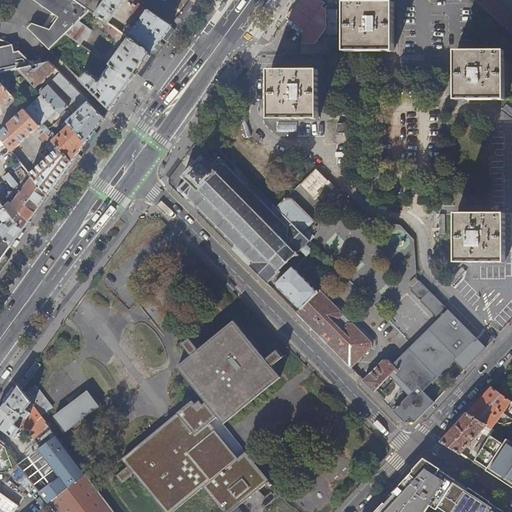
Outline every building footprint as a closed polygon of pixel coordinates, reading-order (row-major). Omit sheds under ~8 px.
[(34,0),(60,17),(51,30),(34,24),(29,28),(51,51),(86,17),(90,12),(73,0),(34,0)] [(73,0),(90,12),(95,15),(106,0),(73,0)] [(125,0),(106,0),(95,15),(97,16),(108,24),(125,0)] [(325,3),(320,0),(300,0),(287,18),(305,31),(303,34),(303,44),(316,44),(327,29),(327,11),(323,7),(325,3)] [(511,14),(496,0),(481,0),(478,3),(511,34),(511,14)] [(151,54),(171,27),(140,4),(139,4),(133,12),(134,14),(140,19),(143,19),(136,29),(133,27),(130,32),(127,29),(125,32),(121,29),(119,32),(126,37),(130,39),(151,54)] [(384,53),(394,53),(394,5),(376,4),(370,4),(361,5),(346,5),(346,53),(384,53)] [(95,15),(90,12),(86,17),(93,22),(97,16),(95,15)] [(119,32),(114,28),(110,34),(115,38),(119,32)] [(126,37),(119,32),(115,38),(122,43),(126,37)] [(132,82),(151,54),(130,39),(129,41),(129,42),(125,49),(122,47),(119,51),(122,52),(111,67),(132,82)] [(0,74),(19,69),(34,66),(20,53),(16,54),(14,46),(3,42),(0,41),(0,74)] [(497,101),(505,101),(505,52),(475,52),(461,52),(457,52),(457,72),(457,101),(479,101),(497,101)] [(36,88),(57,70),(50,62),(34,66),(19,69),(36,88)] [(110,111),(132,82),(111,67),(101,82),(88,72),(86,75),(80,69),(75,75),(97,97),(100,95),(104,99),(101,102),(110,111)] [(271,119),(319,120),(319,72),(271,72),(271,119)] [(87,143),(105,119),(61,74),(54,80),(83,109),(72,119),(65,111),(69,107),(49,86),(45,90),(43,88),(40,92),(44,96),(58,111),(63,117),(87,143)] [(0,107),(12,96),(0,82),(0,107)] [(72,163),(87,143),(63,117),(59,122),(66,130),(58,138),(52,131),(50,133),(48,132),(50,131),(46,126),(43,125),(58,111),(44,96),(30,109),(24,103),(21,106),(26,111),(40,127),(46,133),(49,137),(53,141),(72,163)] [(0,134),(0,136),(13,152),(19,147),(22,151),(25,151),(31,147),(25,141),(40,127),(26,111),(14,122),(11,119),(9,122),(11,124),(0,134)] [(338,134),(348,134),(349,124),(338,124),(338,129),(338,134)] [(48,197),(72,163),(53,141),(46,147),(54,155),(31,175),(48,197)] [(306,237),(278,209),(277,208),(275,206),(270,210),(262,202),(263,201),(262,200),(261,201),(253,193),(254,192),(253,190),(251,191),(244,184),(245,182),(243,181),(242,182),(234,174),(235,173),(234,171),(232,172),(225,165),(227,164),(225,163),(227,161),(225,159),(224,161),(217,155),(219,153),(218,151),(216,153),(215,152),(213,153),(214,154),(212,157),(208,153),(205,153),(202,156),(201,158),(202,160),(185,177),(187,179),(186,179),(188,181),(181,188),(180,186),(178,188),(180,189),(178,191),(180,192),(181,191),(187,197),(186,198),(187,200),(189,199),(190,200),(191,199),(198,206),(197,208),(198,210),(200,208),(208,216),(206,217),(208,219),(210,218),(217,225),(215,227),(217,229),(219,227),(226,235),(225,237),(226,238),(228,237),(236,244),(234,246),(236,248),(234,250),(268,285),(272,280),(279,273),(296,257),(299,254),(302,251),(307,246),(311,242),(306,237)] [(23,231),(48,197),(31,175),(21,163),(6,178),(20,195),(14,205),(12,203),(6,208),(23,231)] [(237,168),(234,171),(235,173),(234,174),(242,182),(243,181),(245,182),(244,184),(251,191),(253,190),(254,192),(253,193),(261,201),(262,200),(263,201),(262,202),(270,210),(275,206),(237,168)] [(311,200),(329,181),(316,168),(293,192),(315,215),(320,209),(311,200)] [(287,201),(286,200),(278,209),(306,237),(309,234),(305,231),(314,222),(292,200),(287,201)] [(0,263),(6,255),(17,240),(23,231),(6,208),(0,201),(0,263)] [(458,263),(506,263),(505,215),(496,215),(485,215),(457,214),(458,263)] [(17,240),(6,255),(11,259),(22,243),(17,240)] [(313,252),(307,246),(302,251),(308,257),(313,252)] [(302,310),(319,293),(294,267),(283,277),(276,284),(302,310)] [(276,284),(283,277),(279,273),(272,280),(276,284)] [(422,301),(431,292),(422,283),(412,292),(422,301)] [(298,314),(352,369),(372,348),(372,343),(354,325),(349,324),(342,331),(335,323),(341,317),(342,312),(321,291),(319,293),(302,310),(298,314)] [(386,381),(394,373),(398,377),(414,393),(394,412),(406,424),(411,419),(416,423),(436,402),(425,392),(458,358),(461,355),(471,365),(487,349),(488,348),(476,336),(452,312),(449,309),(432,291),(431,292),(422,301),(421,302),(428,309),(431,306),(443,317),(394,365),(390,361),(385,361),(364,381),(375,392),(386,381)] [(221,403),(232,417),(281,378),(272,367),(284,358),(278,351),(267,360),(235,321),(200,349),(190,337),(183,344),(192,356),(186,360),(197,374),(221,403)] [(224,423),(232,417),(221,403),(197,374),(186,360),(178,366),(206,402),(199,407),(197,403),(180,416),(173,422),(167,427),(125,459),(131,467),(120,476),(126,483),(137,474),(166,511),(176,511),(205,490),(222,511),(237,511),(269,487),(272,490),(274,489),(248,455),(241,461),(227,444),(213,426),(221,419),(224,423)] [(39,370),(35,364),(25,377),(31,382),(39,370)] [(398,377),(394,373),(386,381),(390,385),(398,377)] [(29,384),(24,380),(19,387),(23,392),(29,384)] [(511,400),(492,386),(468,413),(487,426),(487,425),(493,429),(511,403),(511,400)] [(11,398),(6,404),(28,419),(34,411),(29,408),(32,404),(25,396),(23,392),(19,387),(17,390),(11,398)] [(35,409),(43,418),(54,410),(37,387),(25,396),(32,404),(35,409)] [(4,402),(6,404),(11,398),(17,390),(14,388),(4,402)] [(88,393),(68,408),(71,412),(80,424),(100,409),(88,393)] [(6,404),(0,412),(0,426),(14,437),(22,427),(28,419),(6,404)] [(71,412),(68,408),(55,418),(67,434),(80,424),(71,412)] [(40,492),(55,511),(113,511),(43,418),(35,409),(34,411),(28,419),(22,427),(14,437),(14,438),(25,446),(39,435),(46,445),(40,451),(59,477),(40,492)] [(468,413),(442,441),(461,453),(462,454),(462,453),(476,438),(478,436),(485,428),(493,433),(494,431),(495,430),(493,429),(487,425),(487,426),(468,413)] [(493,433),(485,428),(476,438),(480,442),(485,445),(493,433)] [(511,442),(507,439),(503,444),(491,436),(486,443),(485,445),(479,454),(474,461),(511,486),(511,442)] [(0,440),(0,472),(8,473),(18,465),(4,448),(6,445),(0,440)] [(485,445),(480,442),(474,450),(479,454),(485,445)] [(498,511),(432,468),(422,462),(376,511),(426,511),(431,506),(438,511),(440,508),(445,511),(498,511)] [(36,487),(21,468),(12,476),(18,483),(21,481),(30,492),(36,487)] [(0,491),(0,511),(15,511),(20,506),(0,492),(0,491)]
